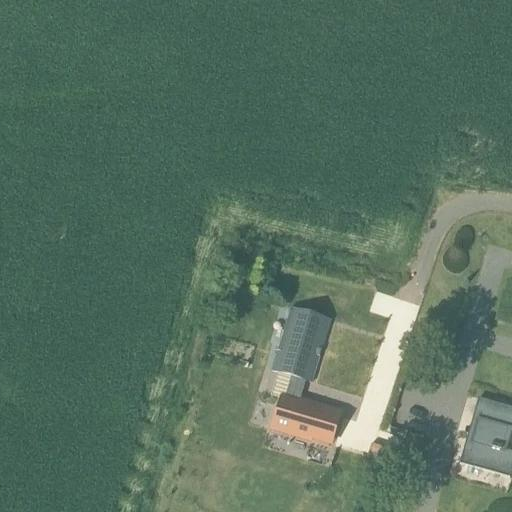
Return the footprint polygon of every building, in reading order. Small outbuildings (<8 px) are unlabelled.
[(261,255),(257,280),(289,285),(292,270),(283,269),(285,259),(261,255)] [(291,310),(272,372),(292,378),(306,383),(311,384),(330,322),(291,310)] [(204,338),(196,369),(253,383),(260,352),(204,338)] [(281,400),(273,427),(328,444),(329,443),(331,443),(339,418),(299,406),(306,383),(292,378),(285,401),(281,400)] [(511,432),(511,409),(478,400),(459,465),(510,480),(511,471),(511,453),(502,451),(507,431),(511,432)] [(174,511),(256,511),(184,486),(174,511)]
